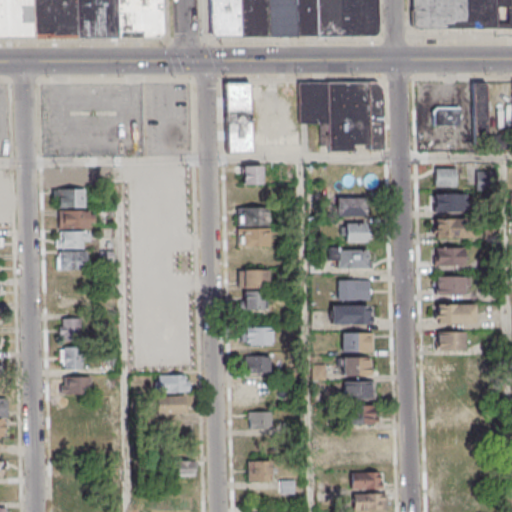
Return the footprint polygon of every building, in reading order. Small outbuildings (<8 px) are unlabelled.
[(161,0),(0,0),(0,38),(161,37),(161,0)] [(377,35),(376,0),(210,0),(211,37),(377,35)] [(414,0),(496,0),(497,27),(420,27),(415,23),(414,0)] [(496,0),(511,0),(511,26),(497,27),(496,0)] [(470,81),(485,80),(486,148),(471,148),(470,81)] [(224,82),(249,82),(251,151),(226,151),(224,82)] [(298,123),(318,123),(319,144),(328,144),(327,82),(298,83),(298,123)] [(367,82),(327,82),(328,144),(328,150),(369,149),(367,82)] [(367,82),(381,82),(383,149),(369,149),(367,82)] [(432,107),(433,124),(458,124),(458,107),(432,107)] [(263,165),(240,166),(241,186),(239,186),(239,204),(267,203),(267,186),(264,186),(263,165)] [(433,168),(454,167),(455,185),(433,186),(433,168)] [(83,168),(56,168),(56,186),(83,186),(83,168)] [(477,188),(489,188),(489,173),(477,173),(477,188)] [(84,189),(57,189),(57,207),(84,207),(84,189)] [(432,211),(462,211),(462,193),(432,194),(432,211)] [(365,197),(336,197),(336,216),(365,216),(365,197)] [(267,207),(238,207),(238,224),(267,224),(267,207)] [(57,227),(91,227),(91,210),(57,210),(57,227)] [(433,219),(471,219),(471,236),(433,237),(433,219)] [(366,242),(366,223),(341,223),(341,242),(366,242)] [(237,246),(268,246),(268,227),(237,227),(237,246)] [(56,231),(56,247),(89,247),(89,231),(56,231)] [(432,247),(433,265),(463,264),(463,246),(432,247)] [(366,249),(327,249),(327,260),(335,260),(335,269),(366,269),(366,249)] [(56,269),(86,269),(86,251),(56,251),(56,269)] [(237,288),(267,288),(267,269),(237,269),(237,288)] [(435,275),(464,275),(464,294),(435,294),(435,275)] [(336,279),(336,299),(368,299),(368,279),(336,279)] [(243,291),(243,309),(262,309),(262,291),(243,291)] [(56,293),(56,310),(81,310),(81,293),(56,293)] [(435,304),(435,323),(473,322),(473,303),(435,304)] [(330,323),(370,323),(370,304),(330,304),(330,323)] [(59,339),(76,339),(76,318),(59,318),(59,339)] [(271,326),(245,326),(245,345),(271,345),(271,326)] [(436,331),(464,331),(464,349),(436,350),(436,331)] [(341,351),(371,351),(371,332),(341,332),(341,351)] [(80,347),(59,347),(59,370),(80,370),(80,347)] [(269,355),(248,355),(248,372),(269,372),(269,355)] [(438,374),(464,373),(464,356),(437,356),(438,374)] [(371,357),(341,357),(341,375),(371,375),(371,357)] [(182,374),(155,374),(155,391),(182,391),(182,374)] [(83,395),(83,376),(60,376),(60,395),(83,395)] [(438,380),(465,379),(466,396),(438,396),(438,380)] [(343,399),(374,399),(374,380),(343,380),(343,399)] [(248,384),(248,401),(270,401),(270,384),(248,384)] [(155,395),(155,415),(185,415),(185,395),(155,395)] [(372,423),(372,405),(349,405),(349,423),(372,423)] [(269,411),(248,411),(248,427),(269,427),(269,411)] [(371,446),(371,429),(344,429),(344,446),(371,446)] [(171,477),(194,477),(194,460),(171,460),(171,477)] [(270,461),(246,461),(246,481),(270,481),(270,461)] [(436,470),(436,487),(466,486),(466,470),(436,470)] [(350,471),(350,488),(380,488),(380,471),(350,471)] [(280,493),(292,493),(292,480),(280,480),(280,493)] [(437,508),(467,508),(467,491),(437,491),(437,508)] [(387,509),(387,496),(352,496),(352,509),(387,509)] [(67,511),(90,511),(91,501),(67,501),(67,511)]
